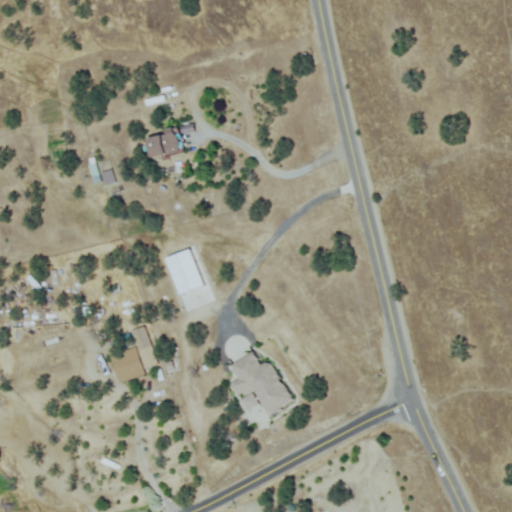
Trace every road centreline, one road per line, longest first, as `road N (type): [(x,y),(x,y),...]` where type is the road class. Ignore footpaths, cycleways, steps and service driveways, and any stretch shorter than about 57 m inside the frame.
road 1 (tertiary): [(454,511),(405,404),(312,0)]
road 2 (residential): [(405,404),(191,511)]
